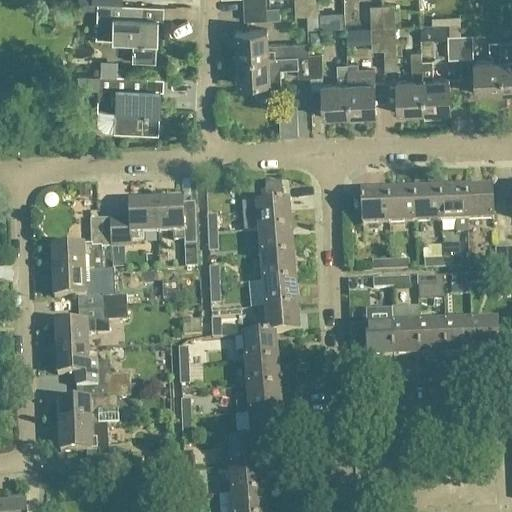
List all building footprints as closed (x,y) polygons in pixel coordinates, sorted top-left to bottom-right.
[(242,0),(243,11),(266,10),(265,0),(242,0)] [(307,18),(306,0),(294,0),(295,18),(307,18)] [(306,0),(307,18),(319,17),(318,0),(306,0)] [(142,8),(119,7),(96,6),(95,41),(132,43),(131,64),(154,65),(156,21),(142,21),(142,8)] [(382,8),(382,30),(395,29),(394,7),(382,8)] [(369,8),(370,30),(382,30),(382,8),(369,8)] [(266,10),(243,11),(244,23),(266,22),(266,10)] [(174,28),(178,40),(194,34),(189,23),(174,28)] [(395,29),(382,30),(383,52),(395,52),(395,29)] [(382,30),(370,30),(371,53),(383,52),(382,30)] [(235,33),(236,60),(309,56),(308,46),(267,48),(267,32),(235,33)] [(471,37),(459,38),(460,60),(472,60),(471,37)] [(448,61),(460,60),(459,38),(447,38),(448,61)] [(511,43),(499,44),(501,94),(511,93),(511,43)] [(493,63),(473,64),(475,96),(484,95),(484,97),(487,100),(502,100),(501,94),(499,44),(488,44),(489,57),(493,57),(493,63)] [(424,114),(421,63),(421,54),(410,55),(411,82),(395,83),(397,115),(424,114)] [(309,56),(236,60),(237,86),(255,85),(255,95),(281,94),(279,68),(297,67),(298,79),(310,79),(309,56)] [(309,56),(310,79),(322,78),(321,56),(309,56)] [(432,63),(421,63),(424,114),(424,120),(441,119),(440,113),(450,113),(449,81),(433,81),(432,63)] [(347,67),(349,117),(349,121),(363,121),(365,117),(375,116),(374,72),(372,72),(373,76),(358,77),(357,66),(347,67)] [(322,86),(321,86),(321,91),(322,118),(349,117),(347,67),(336,67),(337,80),(340,80),(340,86),(322,86)] [(97,78),(96,114),(113,115),(112,135),(157,137),(159,93),(145,92),(145,80),(97,78)] [(492,189),(466,190),(467,223),(493,222),(492,189)] [(466,190),(440,191),(441,224),(455,224),(455,234),(467,234),(467,223),(466,190)] [(440,191),(414,192),(415,225),(441,224),(440,191)] [(414,192),(388,193),(389,226),(415,225),(414,192)] [(388,193),(361,194),(362,227),(389,226),(388,193)] [(195,221),(183,222),(183,202),(180,203),(180,200),(178,199),(169,199),(168,201),(168,203),(157,203),(158,235),(173,234),(173,242),(184,242),(185,270),(197,270),(195,221)] [(158,235),(157,203),(130,204),(130,225),(111,225),(112,248),(111,248),(111,249),(112,258),(122,258),(121,248),(131,247),(131,244),(143,244),(143,236),(158,235)] [(266,205),(241,207),(244,233),(258,232),(291,229),(289,203),(282,203),(266,205)] [(207,236),(217,236),(216,217),(206,218),(207,236)] [(53,275),(101,273),(100,249),(111,249),(111,248),(112,248),(111,225),(111,224),(110,224),(110,221),(90,222),(91,248),(52,249),(53,275)] [(258,232),(260,258),(293,255),(291,229),(258,232)] [(217,236),(207,236),(208,254),(217,254),(217,236)] [(511,275),(511,250),(495,251),(496,276),(511,275)] [(260,258),(262,284),(296,281),(293,255),(260,258)] [(442,270),(442,260),(424,261),(424,271),(442,270)] [(442,260),(442,270),(461,269),(460,260),(442,260)] [(390,272),(390,262),(372,263),(372,273),(390,272)] [(390,262),(390,272),(409,272),(408,262),(390,262)] [(209,288),(219,288),(218,269),(209,270),(209,288)] [(101,273),(53,275),(54,300),(102,298),(101,273)] [(468,277),(469,286),(487,286),(487,276),(468,277)] [(469,286),(468,277),(450,277),(451,287),(469,286)] [(417,288),(435,288),(435,278),(417,279),(417,288)] [(410,279),(391,280),(392,289),(410,289),(410,279)] [(391,280),(372,280),(373,290),(392,289),(391,280)] [(296,281),(262,284),(264,310),(298,307),(296,281)] [(219,288),(209,288),(210,306),(220,306),(219,288)] [(102,311),(127,311),(126,299),(102,300),(102,311)] [(298,307),(264,310),(266,335),(266,336),(276,335),(276,336),(300,334),(298,307)] [(127,311),(102,311),(103,323),(109,323),(127,322),(127,311)] [(220,321),(211,322),(211,341),(221,340),(220,321)] [(471,323),(472,356),(499,355),(497,322),(471,323)] [(55,326),(56,352),(88,351),(87,336),(109,335),(109,323),(103,323),(95,324),(95,325),(55,326)] [(182,337),(197,337),(196,323),(182,324),(182,337)] [(446,357),(472,356),(471,323),(445,324),(446,357)] [(419,325),(420,358),(446,357),(445,324),(419,325)] [(394,359),(420,358),(419,325),(393,326),(394,359)] [(394,359),(393,326),(366,327),(368,360),(394,359)] [(242,337),(244,364),(278,361),(276,336),(276,335),(266,336),(266,335),(242,337)] [(178,369),(188,368),(187,350),(178,351),(178,369)] [(77,389),(105,388),(129,387),(129,375),(110,376),(109,364),(88,365),(88,351),(56,352),(57,377),(77,377),(77,389)] [(244,364),(247,390),(280,387),(278,361),(244,364)] [(188,368),(178,369),(179,387),(189,387),(188,368)] [(130,400),(129,387),(105,388),(106,402),(58,403),(59,429),(107,427),(118,427),(117,400),(130,400)] [(248,404),(236,405),(237,417),(249,416),(282,413),(280,387),(247,390),(248,404)] [(181,421),(191,421),(190,402),(180,403),(181,421)] [(251,442),(260,441),(284,440),(282,413),(249,416),(251,441),(251,442)] [(191,421),(181,421),(182,439),(191,439),(191,421)] [(99,458),(108,458),(107,427),(59,429),(60,454),(99,453),(99,458)] [(227,443),(229,470),(262,467),(260,441),(251,442),(251,441),(227,443)] [(193,473),(192,454),(182,455),(183,473),(193,473)] [(108,458),(109,470),(141,469),(140,457),(108,458)] [(262,467),(229,470),(231,496),(264,493),(262,467)] [(193,473),(183,473),(184,491),(194,491),(193,473)] [(232,511),(265,511),(264,493),(231,496),(232,511)]
